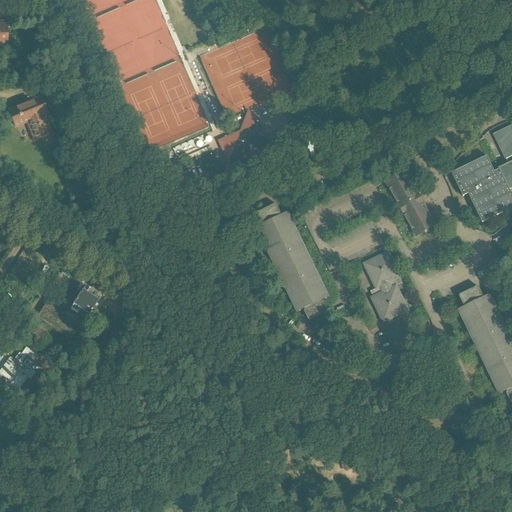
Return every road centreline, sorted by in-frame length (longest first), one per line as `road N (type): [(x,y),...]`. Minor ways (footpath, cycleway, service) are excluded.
road 1 (unclassified): [(126,295),(132,207),(38,0)]
road 2 (unclassified): [(15,489),(32,434),(96,378),(126,295)]
road 3 (unclassified): [(126,295),(0,212)]
